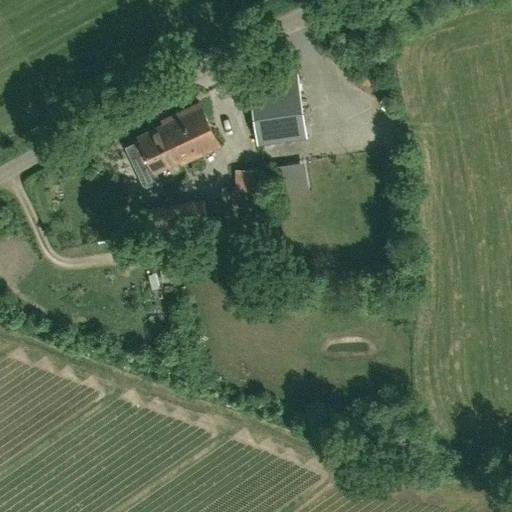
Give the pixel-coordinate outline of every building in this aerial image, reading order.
[(306,136),(297,73),(249,79),(258,143),(306,136)] [(138,136),(144,148),(128,155),(144,187),(159,180),(155,172),(181,160),(182,163),(219,145),(200,103),(162,121),(163,123),(138,136)] [(387,261),(383,142),(328,144),(333,263),(387,261)] [(318,188),(317,163),(281,165),(283,190),(318,188)] [(235,169),(235,190),(262,189),(262,168),(235,169)] [(203,198),(162,204),(168,237),(168,240),(209,233),(203,198)] [(162,204),(142,208),(148,241),(168,237),(162,204)]
